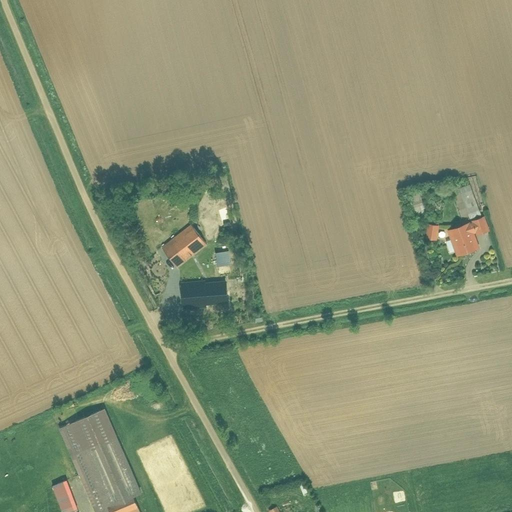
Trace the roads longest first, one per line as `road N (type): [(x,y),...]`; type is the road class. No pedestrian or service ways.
road 1 (unclassified): [(169,348),(11,0)]
road 2 (unclassified): [(169,348),(511,278)]
